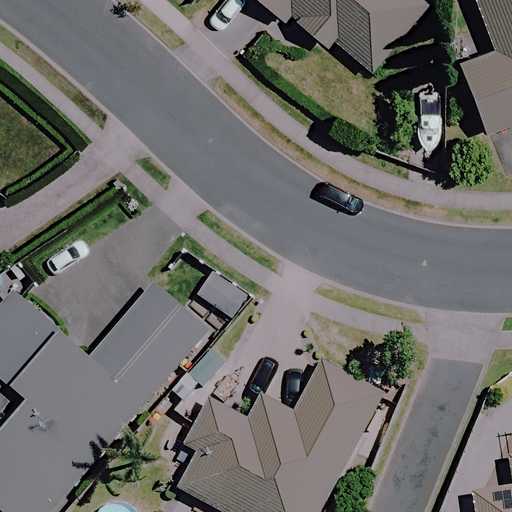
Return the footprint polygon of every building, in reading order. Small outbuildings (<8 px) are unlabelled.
[(248,0),(277,24),(282,18),(316,47),(321,41),(362,76),(418,9),(407,0),(248,0)] [(511,0),(468,0),(488,53),(451,66),(479,140),(511,127),(511,0)] [(52,511),(203,337),(147,289),(85,362),(5,293),(0,298),(0,426),(3,429),(0,431),(0,511),(52,511)] [(288,415),(248,394),(235,419),(215,409),(206,404),(183,449),(193,455),(174,493),(210,511),(318,511),(377,397),(314,365),(288,415)] [(507,487),(465,498),(467,511),(511,511),(511,440),(495,445),(507,487)]
